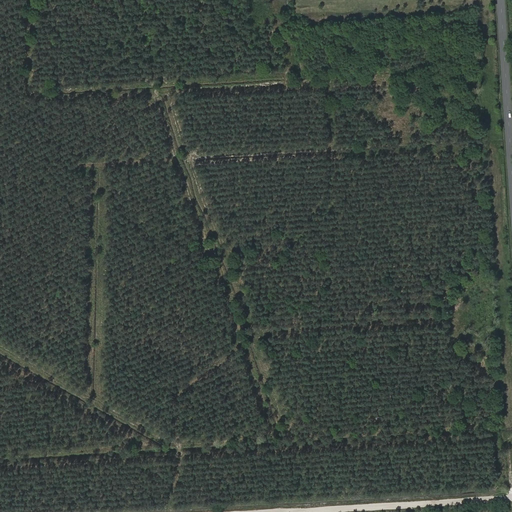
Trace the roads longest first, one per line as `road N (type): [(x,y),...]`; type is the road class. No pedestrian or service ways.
road 1 (track): [(511,498),(309,511)]
road 2 (secondary): [(500,0),(511,172)]
